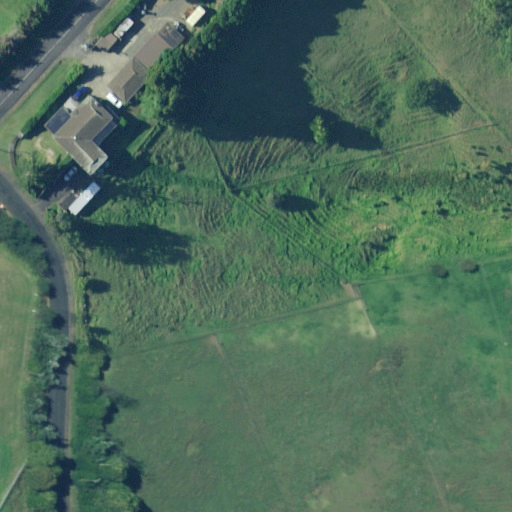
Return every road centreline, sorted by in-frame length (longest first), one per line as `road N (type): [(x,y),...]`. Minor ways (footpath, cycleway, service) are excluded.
road 1 (unclassified): [(61,511),(61,313),(39,245),(0,198)]
road 2 (unclassified): [(93,0),(0,105)]
